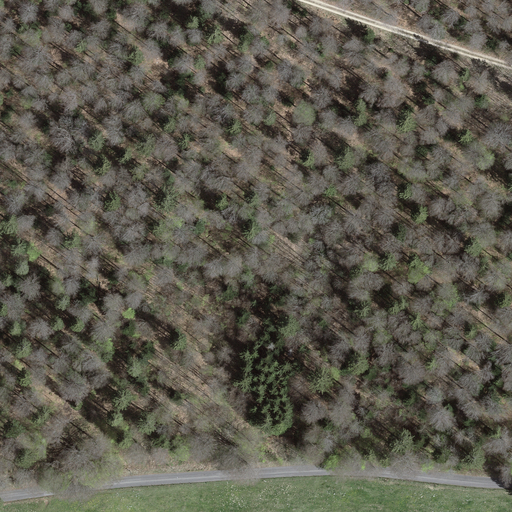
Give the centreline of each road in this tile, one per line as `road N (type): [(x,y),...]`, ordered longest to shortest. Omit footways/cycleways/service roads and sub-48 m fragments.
road 1 (tertiary): [(0,496),(321,469),(511,482)]
road 2 (track): [(321,0),(511,61)]
